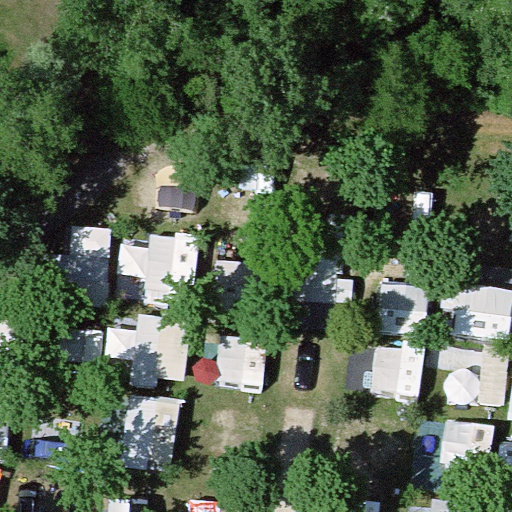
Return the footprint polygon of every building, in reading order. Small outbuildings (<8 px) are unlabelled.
[(48,247),(47,290),(113,291),(114,249),(48,247)] [(390,277),(389,315),(429,317),(430,279),(390,277)] [(136,375),(171,377),(175,314),(141,312),(136,375)] [(281,339),(280,384),(340,384),(340,340),(281,339)] [(361,376),(420,391),(430,354),(371,339),(361,376)] [(121,388),(117,456),(182,460),(186,392),(121,388)] [(449,463),(496,466),(499,422),(452,419),(449,463)] [(161,511),(163,476),(101,474),(100,511),(161,511)]
